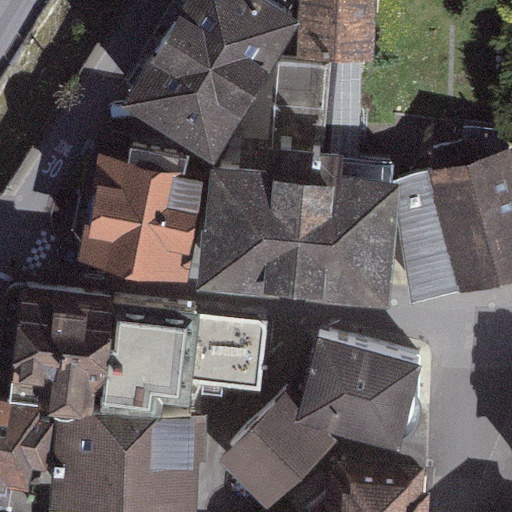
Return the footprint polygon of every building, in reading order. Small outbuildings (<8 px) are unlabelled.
[(215,128),(291,5),(282,0),(181,0),(128,82),(205,131),(215,128)] [(304,0),(303,45),(368,47),(369,0),(304,0)] [(379,278),(390,154),(358,151),(359,109),(361,63),(281,56),(274,143),(243,140),(241,162),(219,160),(208,262),(379,278)] [(180,261),(203,144),(153,123),(134,119),(128,153),(104,148),(104,152),(90,150),(75,223),(90,244),(180,261)] [(437,166),(429,168),(459,275),(511,260),(511,158),(509,145),(505,146),(500,125),(463,120),(462,138),(433,146),(437,166)] [(417,286),(459,275),(429,168),(398,177),(417,286)] [(9,283),(0,360),(0,364),(4,364),(3,379),(15,379),(15,383),(88,390),(89,374),(102,375),(112,292),(27,282),(9,283)] [(196,301),(112,292),(102,375),(100,391),(156,396),(158,382),(185,385),(186,374),(259,383),(265,330),(253,315),(195,308),(196,301)] [(316,334),(302,391),(306,392),(303,403),(401,429),(407,428),(412,425),(416,422),(418,417),(419,349),(329,327),(316,334)] [(285,385),(230,441),(275,485),(330,430),(303,403),(285,385)] [(34,400),(0,394),(0,470),(22,474),(26,450),(41,453),(47,415),(32,413),(34,400)] [(141,489),(188,490),(190,405),(111,405),(65,401),(59,487),(75,487),(75,500),(96,507),(141,508),(141,489)] [(412,491),(414,466),(345,461),(344,472),(338,471),(336,495),(314,511),(416,511),(418,492),(412,491)]
